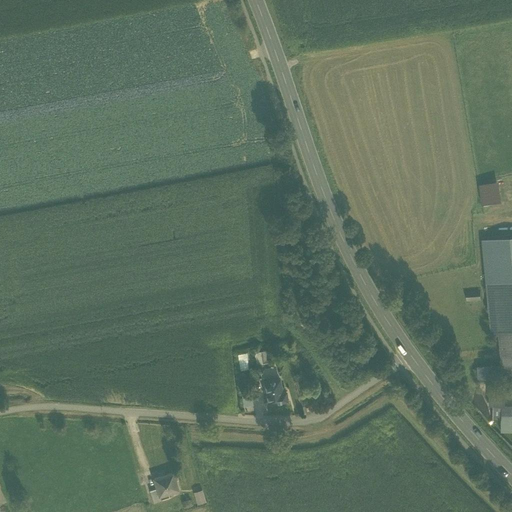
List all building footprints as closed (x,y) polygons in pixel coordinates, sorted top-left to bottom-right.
[(484,203),(504,199),(500,178),(480,182),(484,203)] [(511,235),(482,238),(486,282),(494,281),(511,279),(511,235)] [(499,333),(502,366),(511,365),(511,279),(494,281),(499,333)] [(491,334),(499,333),(494,281),(486,282),(491,334)] [(257,361),(269,361),(269,349),(257,349),(257,361)] [(499,363),(478,364),(478,376),(499,375),(499,363)] [(511,365),(502,366),(504,387),(505,396),(511,395),(511,365)] [(265,380),(268,403),(287,400),(286,391),(281,392),(279,378),(265,380)] [(489,405),(493,405),(501,405),(505,405),(505,396),(504,387),(490,387),(489,405)] [(252,405),(251,392),(241,393),(242,406),(252,405)] [(493,418),(501,418),(501,405),(493,405),(493,418)] [(511,405),(505,405),(501,405),(501,418),(501,431),(511,430),(511,405)] [(157,488),(159,495),(160,495),(178,489),(173,472),(154,478),(157,488)] [(149,490),(153,503),(161,500),(160,495),(159,495),(157,488),(149,490)] [(205,488),(195,490),(197,502),(207,501),(205,488)]
